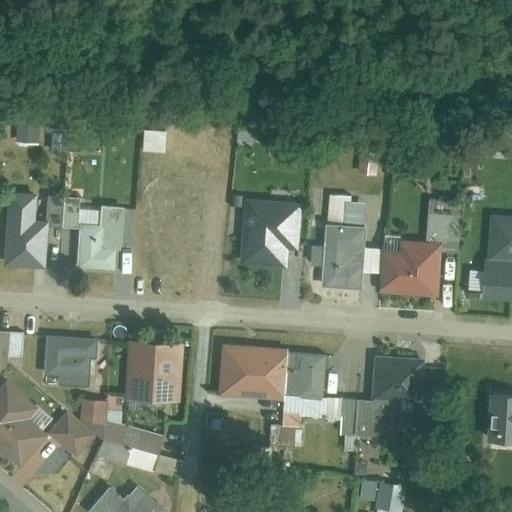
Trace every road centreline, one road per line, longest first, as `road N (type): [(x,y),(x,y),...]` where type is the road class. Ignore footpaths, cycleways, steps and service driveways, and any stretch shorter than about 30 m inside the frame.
road 1 (residential): [(202,312),(511,335)]
road 2 (residential): [(0,298),(202,312)]
road 3 (residential): [(185,483),(202,312)]
